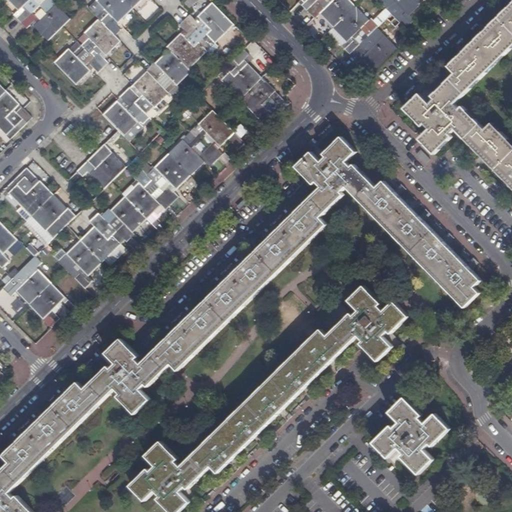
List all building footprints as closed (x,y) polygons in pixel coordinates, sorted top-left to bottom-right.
[(39,24),(36,27),(50,42),(71,20),(52,0),(8,0),(20,11),(23,8),(25,11),(17,18),(28,30),(36,22),(39,24)] [(70,49),(56,63),(78,86),(92,72),(89,69),(89,68),(91,66),(99,75),(110,64),(105,58),(107,57),(122,42),(116,37),(122,31),(114,23),(115,22),(116,21),(119,24),(144,0),(98,0),(97,1),(91,6),(97,12),(94,14),(100,20),(79,40),(84,44),(74,54),(70,49)] [(367,55),(364,58),(377,72),(400,50),(386,36),(380,40),(366,25),(371,20),(350,0),(303,0),(301,3),(316,18),(321,13),(348,42),(351,39),(354,42),(346,49),(356,60),(364,52),(367,55)] [(410,16),(426,0),(391,0),(385,6),(389,10),(394,6),(401,13),(396,18),(407,28),(413,23),(405,15),(407,13),(410,16)] [(119,101),(104,115),(126,137),(141,123),(129,111),(137,103),(148,115),(156,107),(157,107),(171,94),(170,93),(178,85),(179,86),(193,72),(190,70),(209,52),(212,54),(219,46),(217,44),(236,25),(213,3),(198,18),(196,20),(192,15),(180,26),(185,31),(183,33),(168,48),(170,50),(156,64),(164,71),(163,72),(161,74),(153,66),(147,71),(149,72),(134,86),(133,86),(120,98),(128,106),(126,108),(119,101)] [(511,6),(507,12),(495,24),(486,32),(466,52),(461,57),(451,67),(450,67),(457,74),(451,79),(434,96),(433,97),(436,100),(431,104),(421,94),(406,110),(424,128),(427,125),(431,130),(421,140),(436,155),(455,137),(452,134),(457,131),(478,152),(486,160),(505,180),(511,186),(511,141),(494,124),(487,130),(464,106),(462,109),(457,105),(467,96),(473,89),(511,51),(511,6)] [(267,127),(290,105),(249,64),(246,67),(243,63),(251,56),(246,50),(235,61),(243,69),(236,77),(228,68),(219,77),(267,127)] [(0,127),(8,136),(17,127),(8,118),(21,105),(0,83),(0,127)] [(84,270),(76,278),(86,289),(92,284),(84,275),(86,274),(89,277),(126,241),(128,243),(134,237),(126,229),(128,227),(134,233),(162,206),(161,204),(164,201),(170,208),(180,198),(172,189),(174,187),(178,190),(206,162),(211,167),(224,155),(216,146),(218,143),(222,147),(236,133),(214,111),(199,125),(204,129),(197,137),(191,131),(183,139),(184,140),(156,167),(159,171),(156,173),(153,170),(148,174),(153,180),(145,188),(141,183),(112,211),(114,212),(106,220),(100,214),(94,219),(97,221),(93,225),(96,227),(68,255),(72,259),(64,267),(68,271),(76,263),(84,270)] [(87,389),(80,382),(74,389),(65,397),(49,413),(45,416),(29,432),(23,438),(20,441),(6,455),(12,462),(0,474),(0,511),(35,511),(19,495),(16,498),(12,493),(118,389),(123,394),(120,397),(138,415),(153,400),(143,390),(148,385),(150,387),(174,364),(181,371),(329,224),(323,218),(346,195),(343,192),(348,188),(467,309),(482,294),(477,288),(483,281),(473,271),(469,266),(450,247),(441,238),(432,228),(420,217),(401,197),(392,187),(385,181),(378,188),(356,164),(353,167),(349,162),(359,152),(344,137),(326,154),(325,155),(328,157),(323,162),(314,153),(298,167),(315,185),(318,183),(323,188),(313,197),(308,203),(301,209),(298,212),(292,217),(275,234),(273,237),(264,245),(251,258),(243,266),(226,283),(223,285),(215,294),(202,307),(194,315),(178,330),(174,334),(169,339),(159,349),(143,364),(139,359),(141,357),(141,356),(123,339),(108,354),(118,364),(116,366),(113,369),(110,366),(110,367),(87,389)] [(97,169),(89,161),(78,172),(84,177),(92,169),(95,172),(91,174),(105,189),(127,168),(113,153),(109,157),(106,155),(111,151),(106,145),(97,154),(105,162),(97,169)] [(130,179),(141,167),(134,161),(123,172),(130,179)] [(28,168),(6,190),(47,230),(55,238),(59,234),(52,226),(59,219),(67,227),(78,216),(72,211),(71,213),(68,210),(69,209),(42,181),(39,184),(36,181),(38,179),(28,168)] [(0,249),(5,254),(20,240),(0,219),(0,249)] [(75,316),(80,311),(39,269),(35,274),(27,266),(22,270),(30,278),(23,285),(15,278),(4,288),(9,294),(18,285),(21,288),(17,291),(52,328),(61,319),(53,311),(62,303),(75,316)] [(288,407),(302,394),(310,386),(330,367),(338,359),(360,337),(365,342),(363,344),(380,362),(395,346),(385,336),(390,332),(393,335),(393,334),(410,317),(396,302),(385,312),(381,307),(383,304),(366,286),(351,301),(360,311),(355,316),(353,313),(329,336),(323,329),(183,467),(178,462),(181,459),(163,441),(148,456),(157,466),(153,471),(150,469),(132,486),(147,502),(157,492),(162,497),(160,499),(171,511),(182,511),(192,502),(183,492),(188,487),(190,490),(191,489),(214,467),(220,474),(228,467),(236,459),(252,443),(261,435),(280,416),(288,407)] [(0,389),(10,380),(0,370),(0,389)] [(431,445),(434,447),(452,429),(437,414),(427,423),(422,418),(425,416),(406,397),(391,413),(400,423),(395,428),(393,425),(375,443),(390,459),(400,449),(405,454),(402,457),(404,458),(420,475),(436,460),(426,450),(429,447),(431,445)]
